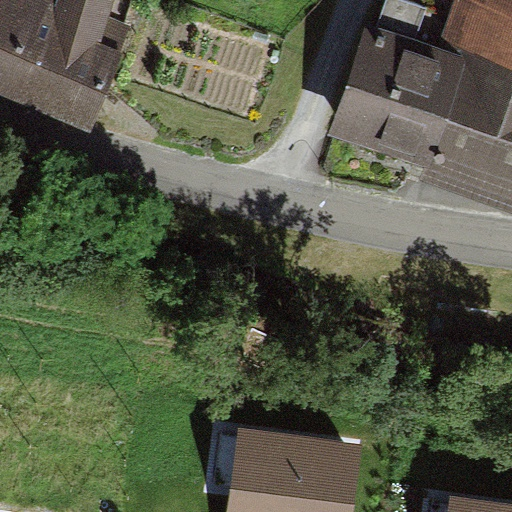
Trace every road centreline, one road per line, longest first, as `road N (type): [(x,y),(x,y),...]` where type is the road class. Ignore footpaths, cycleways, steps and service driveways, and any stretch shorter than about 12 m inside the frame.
road 1 (residential): [(511,236),(202,182),(0,116)]
road 2 (track): [(279,200),(356,0)]
